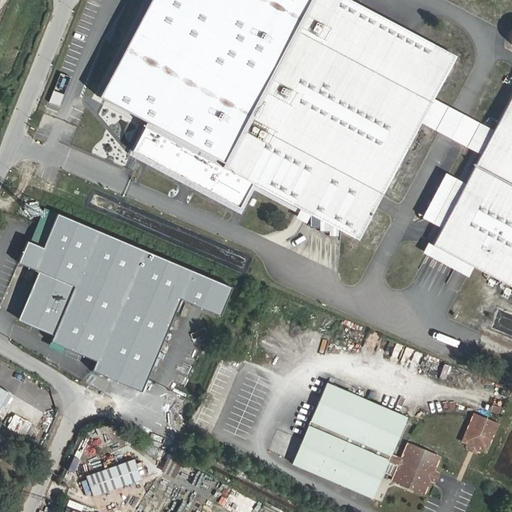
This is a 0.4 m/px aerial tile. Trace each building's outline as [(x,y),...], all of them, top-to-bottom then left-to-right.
[(350,0),(143,0),(93,93),(145,122),(129,151),(136,155),(238,209),(250,183),(353,237),(416,120),(429,98),(452,55),(350,0)] [(511,85),(488,130),(476,152),(428,241),(511,286),(511,85)] [(53,91),(49,102),(59,105),(62,95),(53,91)] [(488,130),(429,98),(416,120),(476,152),(488,130)] [(49,211),(36,205),(22,238),(35,243),(49,211)] [(135,248),(49,211),(35,243),(22,238),(20,237),(12,255),(31,263),(29,267),(32,269),(12,315),(46,329),(43,338),(57,344),(88,358),(135,248)] [(223,285),(135,248),(88,358),(84,367),(132,388),(172,295),(212,312),(223,285)] [(31,263),(12,255),(10,259),(29,267),(31,263)] [(43,338),(40,343),(54,349),(57,344),(43,338)] [(0,388),(0,413),(11,394),(0,388)] [(396,426),(315,393),(284,474),(364,505),(378,468),(392,474),(386,491),(415,502),(430,465),(401,453),(394,467),(382,461),(396,426)] [(488,435),(467,425),(455,451),(478,460),(488,435)] [(115,444),(95,452),(99,462),(119,454),(115,444)] [(166,454),(161,463),(176,471),(181,462),(166,454)] [(136,459),(90,478),(97,496),(143,479),(136,459)]
